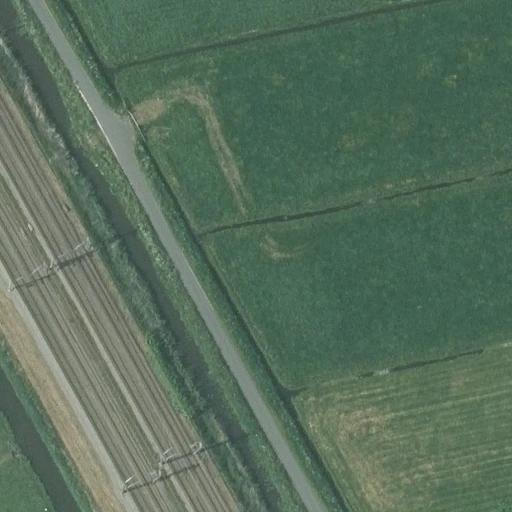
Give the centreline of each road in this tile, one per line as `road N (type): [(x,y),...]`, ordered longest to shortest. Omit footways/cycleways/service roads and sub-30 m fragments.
road 1 (unclassified): [(36,0),(316,511)]
road 2 (track): [(330,66),(206,96),(111,133)]
road 3 (track): [(0,326),(99,511)]
